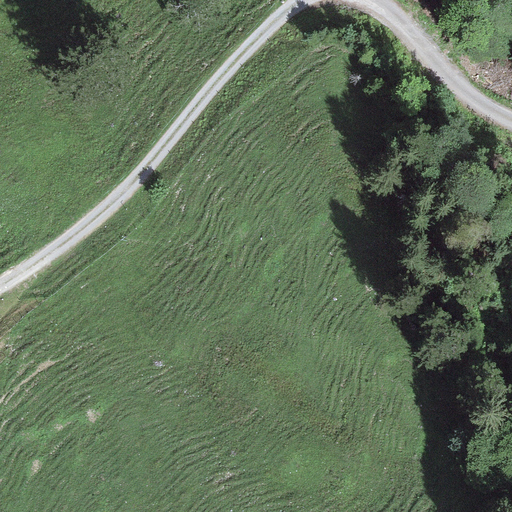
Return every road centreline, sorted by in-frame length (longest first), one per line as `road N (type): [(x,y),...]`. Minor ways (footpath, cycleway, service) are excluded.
road 1 (track): [(139,170),(291,0)]
road 2 (track): [(0,278),(51,247),(139,170)]
road 3 (track): [(382,0),(447,77),(511,114)]
